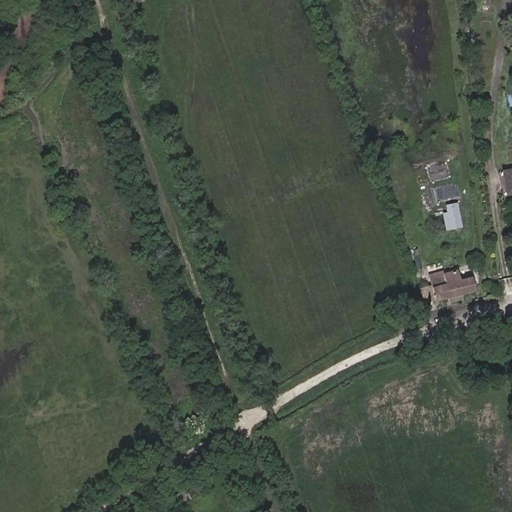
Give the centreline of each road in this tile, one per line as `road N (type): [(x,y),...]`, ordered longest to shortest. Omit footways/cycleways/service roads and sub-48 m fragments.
road 1 (track): [(98,0),(242,419)]
road 2 (unclassified): [(242,419),(378,347),(511,312)]
road 3 (track): [(105,511),(242,419)]
